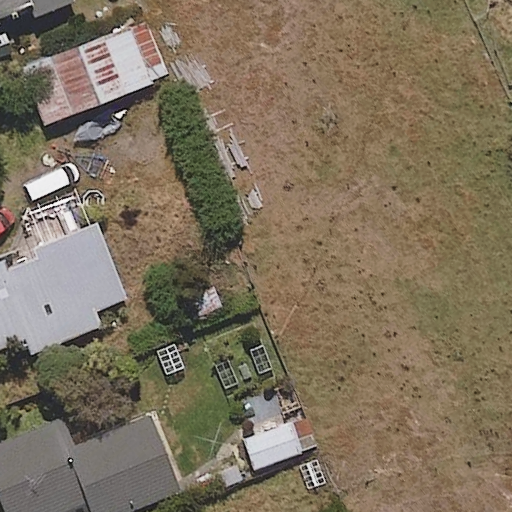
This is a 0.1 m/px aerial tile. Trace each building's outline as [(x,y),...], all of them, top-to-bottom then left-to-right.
[(0,0),(0,6),(14,0),(26,0),(31,10),(53,0),(0,0)] [(511,13),(511,0),(491,0),(498,19),(511,13)] [(162,70),(140,13),(17,61),(40,118),(162,70)] [(121,293),(91,217),(0,251),(0,341),(19,334),(24,348),(96,321),(90,305),(121,293)] [(106,511),(175,485),(145,408),(66,440),(54,412),(0,433),(0,511),(106,511)] [(315,444),(304,413),(240,434),(250,466),(315,444)]
